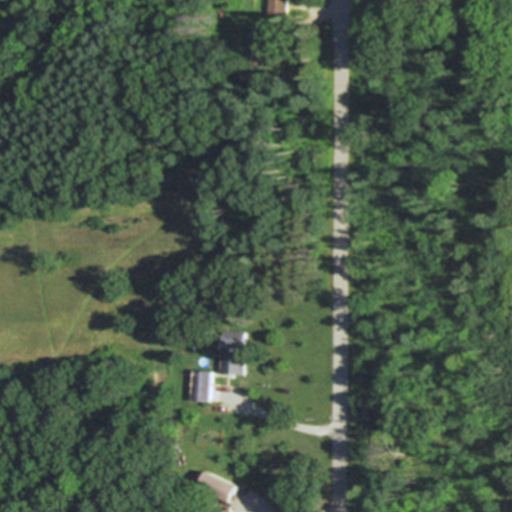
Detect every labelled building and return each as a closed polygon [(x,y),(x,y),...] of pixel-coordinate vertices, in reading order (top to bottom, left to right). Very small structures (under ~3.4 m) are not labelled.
[(293,0),(293,19),(273,18),(273,0),(293,0)] [(277,24),(277,66),(256,66),(256,45),(253,45),(253,39),(258,39),(258,24),(277,24)] [(227,306),(226,318),(214,318),(215,306),(227,306)] [(251,331),(249,374),(226,372),(227,351),(228,351),(229,330),(251,331)] [(217,370),(215,400),(196,399),(198,369),(217,370)] [(244,484),(235,502),(204,487),(213,470),(244,484)]
